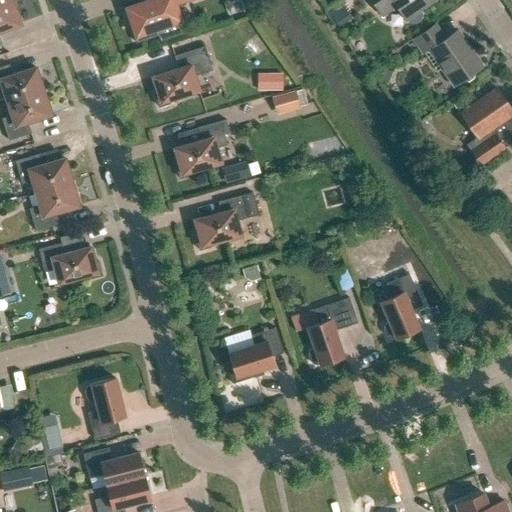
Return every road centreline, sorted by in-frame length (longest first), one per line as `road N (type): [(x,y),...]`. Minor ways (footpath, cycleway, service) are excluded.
road 1 (residential): [(154,322),(61,0)]
road 2 (unclassified): [(243,459),(405,404),(511,357)]
road 3 (residential): [(0,364),(154,322)]
road 4 (residential): [(202,460),(183,441),(154,322)]
